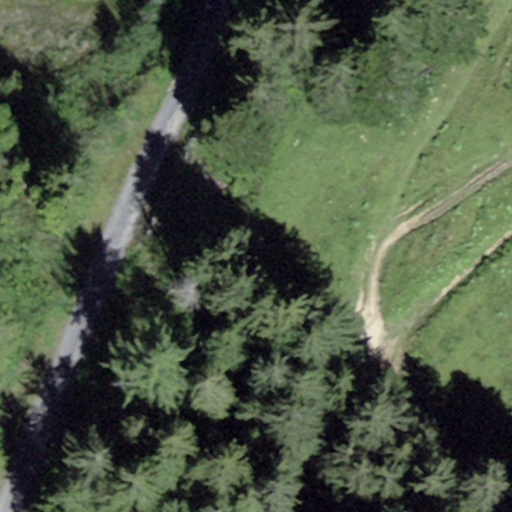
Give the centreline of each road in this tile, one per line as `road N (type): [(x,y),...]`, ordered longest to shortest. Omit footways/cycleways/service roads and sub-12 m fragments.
road 1 (track): [(210,0),(0,505)]
road 2 (track): [(285,511),(318,471),(344,401),(378,354),(511,229)]
